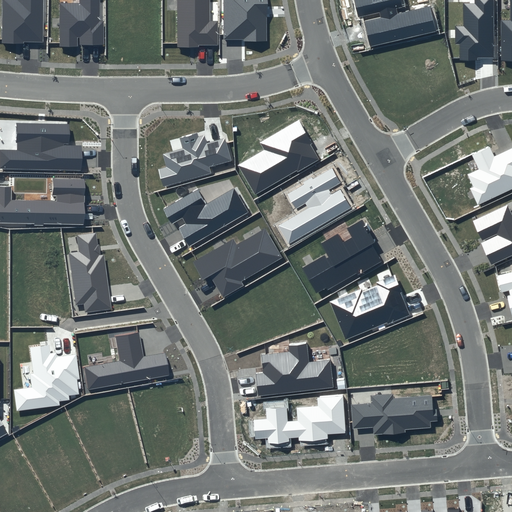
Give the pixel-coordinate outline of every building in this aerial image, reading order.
[(44,0),(1,0),(1,43),(44,43),(44,0)] [(99,0),(79,0),(80,3),(60,3),(59,47),(77,47),(77,45),(104,45),(104,21),(100,21),(99,0)] [(209,0),(177,0),(177,47),(218,47),(218,21),(209,21),(209,0)] [(223,0),(223,40),(267,39),(266,0),(223,0)] [(400,0),(354,0),(358,17),(380,13),(381,17),(364,21),(370,46),(436,31),(430,6),(398,14),(396,8),(402,7),(400,0)] [(493,0),(474,0),(474,3),(463,3),(463,26),(455,26),(455,44),(460,44),(460,59),(494,59),(493,0)] [(511,0),(510,0),(510,20),(501,20),(501,60),(511,60),(511,0)] [(238,165),(255,195),(297,171),(297,172),(319,160),(311,145),(313,143),(299,120),(260,142),(264,150),(238,165)] [(69,124),(16,123),(16,150),(0,149),(0,168),(81,170),(82,146),(69,146),(69,124)] [(197,133),(179,138),(183,149),(163,155),(167,167),(159,169),(163,187),(211,173),(210,167),(232,161),(225,138),(207,143),(205,135),(198,137),(197,133)] [(490,146),(472,155),(478,169),(468,174),(474,186),(469,189),(477,205),(511,188),(511,148),(494,156),(490,146)] [(308,208),(278,226),(289,244),(351,208),(340,189),(332,194),(329,190),(340,183),(332,168),(288,194),(296,209),(305,203),(308,208)] [(12,186),(0,186),(0,222),(84,225),(84,179),(51,178),(51,201),(12,200),(12,186)] [(248,212),(234,189),(206,205),(198,189),(164,209),(173,224),(182,218),(186,224),(178,229),(189,247),(248,212)] [(511,214),(507,204),(472,221),(492,266),(511,255),(511,214)] [(327,254),(302,268),(317,293),(326,288),(327,290),(357,273),(358,275),(382,261),(371,244),(376,241),(363,219),(346,229),(352,237),(343,243),(338,234),(321,244),(327,254)] [(282,258),(265,229),(237,245),(234,239),(193,263),(203,280),(210,276),(223,297),(243,286),(241,282),(282,258)] [(100,256),(96,233),(77,236),(79,252),(69,253),(75,305),(83,304),(85,312),(112,309),(104,255),(100,256)] [(511,272),(497,276),(501,294),(506,292),(511,316),(511,272)] [(409,315),(395,274),(330,301),(346,341),(409,315)] [(120,361),(84,367),(88,390),(170,375),(165,353),(143,357),(138,332),(115,335),(120,361)] [(263,372),(256,373),(258,396),(334,387),(330,360),(310,362),(307,342),(289,344),(289,351),(261,355),(263,372)] [(14,390),(17,411),(59,405),(59,402),(69,400),(69,396),(79,394),(77,379),(79,379),(76,354),(57,357),(56,352),(50,353),(49,345),(30,347),(33,373),(30,374),(32,387),(14,390)] [(371,403),(351,405),(353,429),(373,427),(373,435),(406,432),(406,430),(431,428),(430,422),(438,421),(436,409),(433,409),(432,395),(393,398),(393,394),(370,395),(371,403)] [(266,419),(253,420),(255,439),(267,438),(268,443),(288,442),(288,438),(298,437),(299,441),(328,439),(327,434),(346,434),(343,396),(317,397),(318,406),(297,407),(298,421),(288,421),(287,407),(266,408),(266,419)]
